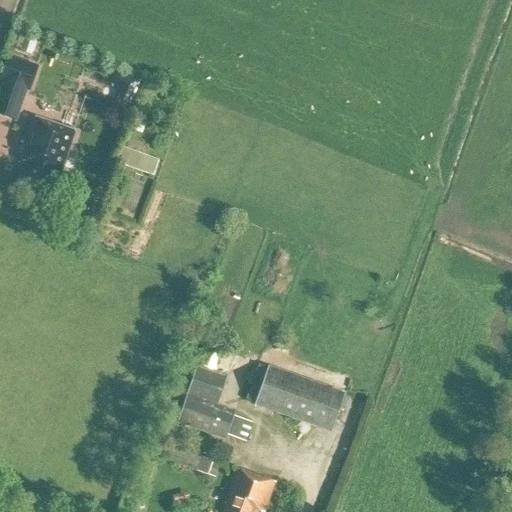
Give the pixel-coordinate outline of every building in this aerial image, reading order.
[(0,116),(15,122),(27,90),(3,82),(0,90),(0,116)] [(75,133),(34,118),(24,146),(25,147),(20,163),(31,167),(27,181),(46,188),(51,174),(59,177),(75,133)] [(115,164),(152,177),(158,162),(121,148),(115,164)] [(331,434),(339,411),(343,412),(348,398),(343,397),(344,395),(268,367),(267,369),(258,366),(246,401),(254,405),(254,407),(331,434)] [(196,368),(189,387),(170,380),(157,417),(225,441),(227,435),(246,442),(252,423),(233,417),(235,413),(217,407),(227,379),(196,368)] [(150,455),(213,478),(219,463),(155,441),(150,455)] [(258,511),(264,511),(274,484),(236,471),(224,504),(226,505),(223,511),(250,511),(252,509),(258,511)]
